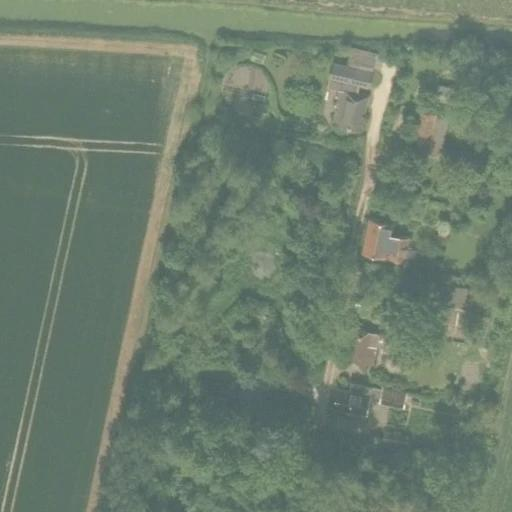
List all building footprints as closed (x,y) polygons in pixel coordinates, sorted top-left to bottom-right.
[(374,70),(346,64),(332,61),(327,86),(340,90),(333,124),(360,130),(368,96),(357,93),(358,86),(370,88),(374,70)] [(410,150),(440,156),(448,118),(418,112),(410,150)] [(422,198),(393,192),(389,209),(419,215),(422,198)] [(392,223),(369,218),(362,252),(404,262),(409,238),(389,234),(392,223)] [(465,310),(468,289),(439,285),(437,306),(465,310)] [(384,335),(351,328),(344,360),(372,366),(376,346),(383,348),(382,352),(401,356),(406,331),(392,328),(391,333),(385,331),(384,335)] [(372,387),(350,382),(348,391),(338,389),(334,408),(366,415),(370,399),(379,401),(379,403),(403,408),(406,393),(382,387),(381,389),(372,387)] [(406,449),(409,437),(384,432),(382,445),(406,449)]
